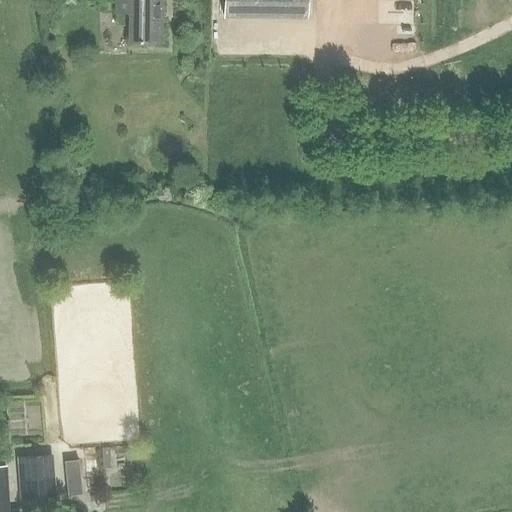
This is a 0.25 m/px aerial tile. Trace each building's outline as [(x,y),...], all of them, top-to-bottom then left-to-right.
[(162,44),(161,0),(115,0),(115,15),(128,15),(128,44),(162,44)] [(222,0),(222,15),(288,16),(307,16),(307,0),(222,0)] [(53,455),(16,457),(19,500),(55,498),(53,455)] [(78,460),(64,462),(68,496),(82,494),(78,460)] [(6,466),(0,466),(0,511),(18,511),(19,510),(9,510),(6,466)]
